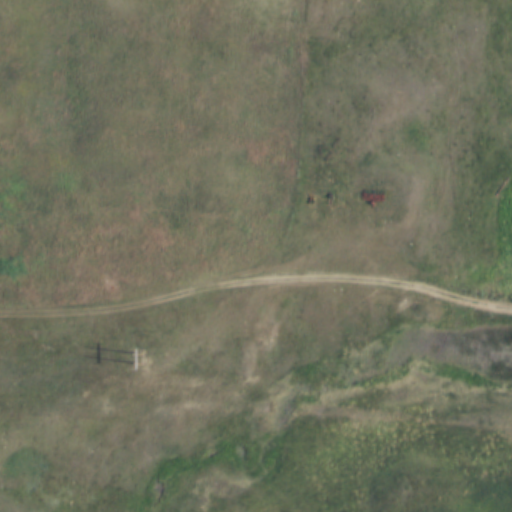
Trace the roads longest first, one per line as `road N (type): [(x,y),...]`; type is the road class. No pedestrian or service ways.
road 1 (track): [(0,312),(142,304),(252,278),(306,275),(403,280),(511,306)]
road 2 (track): [(299,0),(288,276)]
